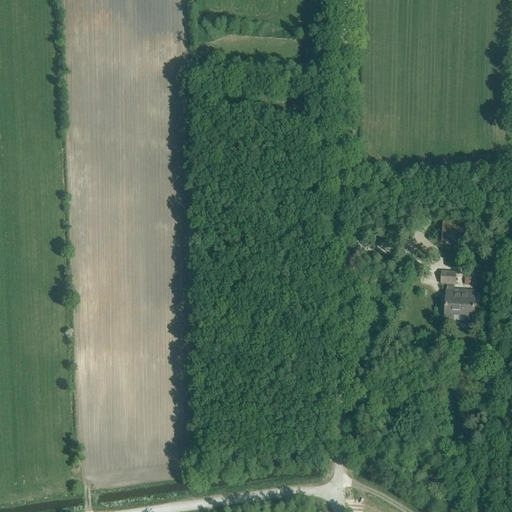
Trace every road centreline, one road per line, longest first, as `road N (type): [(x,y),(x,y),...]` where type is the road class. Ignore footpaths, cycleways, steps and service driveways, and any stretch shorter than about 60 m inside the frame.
road 1 (unclassified): [(339,492),(340,0)]
road 2 (unclassified): [(150,511),(339,492)]
